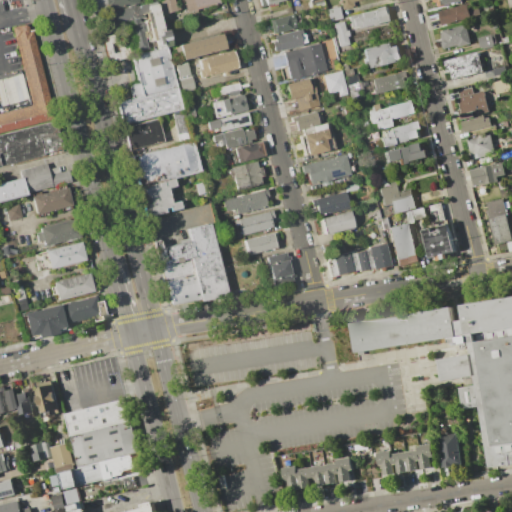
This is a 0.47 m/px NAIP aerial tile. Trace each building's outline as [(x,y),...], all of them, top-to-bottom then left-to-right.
[(137,0),(138,2),(106,10),(105,5),(93,8),(91,0),(137,0)] [(160,0),(172,0),(175,10),(160,14),(157,1),(160,0)] [(218,0),(219,3),(185,12),(182,0),(218,0)] [(322,0),(324,6),(311,10),(309,1),(310,1),(309,0),(322,0)] [(358,0),(351,2),(353,6),(341,9),(338,0),(358,0)] [(133,6),(134,8),(137,7),(137,5),(145,3),(146,5),(154,3),(161,30),(165,29),(169,45),(156,48),(154,38),(151,39),(148,27),(151,26),(147,11),(139,13),(140,16),(136,17),(137,21),(140,20),(143,31),(141,31),(146,48),(134,51),(127,23),(108,28),(105,13),(133,6)] [(466,3),(468,9),(477,6),(479,14),(440,24),(436,11),(466,3)] [(338,6),(341,18),(328,21),(326,9),(338,6)] [(386,6),(389,20),(372,25),(372,24),(360,27),(360,25),(351,28),(348,16),(386,6)] [(292,13),(296,27),(272,33),(268,19),(292,13)] [(342,21),(344,30),(346,29),(348,35),(345,36),(347,44),(339,46),(333,23),(342,21)] [(0,114),(32,106),(12,27),(26,24),(28,31),(32,31),(54,118),(0,132),(0,114)] [(464,24),(469,43),(456,47),(455,45),(443,48),(438,31),(464,24)] [(300,29),(301,34),(303,33),(306,42),(300,43),(301,45),(277,51),(277,49),(273,50),(271,42),(275,41),(273,36),(300,29)] [(177,46),(177,45),(219,33),(223,47),(175,60),(172,47),(177,46)] [(492,33),(495,43),(491,44),(491,46),(481,49),(480,47),(479,47),(476,38),(492,33)] [(129,59),(126,40),(117,41),(118,52),(113,52),(111,36),(103,36),(107,62),(129,59)] [(324,57),(335,54),(331,39),(321,41),(324,57)] [(364,58),(362,48),(389,41),(390,47),(397,45),(400,59),(364,68),(361,59),(364,58)] [(317,42),(325,69),(289,78),(282,51),(317,42)] [(165,47),(169,63),(175,87),(141,96),(138,84),(131,55),(165,47)] [(199,69),(196,60),(231,50),(235,67),(225,70),(226,74),(221,75),(220,71),(198,77),(196,70),(199,69)] [(477,52),(482,71),(451,79),(449,68),(445,69),(443,61),(477,52)] [(185,59),(189,74),(190,73),(194,90),(177,94),(169,63),(185,59)] [(504,66),(505,72),(493,75),(492,69),(504,66)] [(405,70),(408,84),(372,93),(371,90),(373,89),(371,79),(405,70)] [(306,78),(307,83),(311,82),(317,105),(296,111),(293,97),(288,99),(284,84),(306,78)] [(238,83),(239,90),(216,95),(214,89),(238,83)] [(351,83),(354,97),(349,98),(346,85),(351,83)] [(131,99),(127,86),(138,84),(141,96),(175,87),(177,94),(181,109),(171,112),(120,125),(115,103),(131,99)] [(475,114),(474,110),(471,111),(472,116),(459,119),(456,109),(459,108),(457,97),(460,96),(458,90),(471,87),(472,93),(482,91),(488,111),(475,114)] [(210,109),(209,102),(241,94),(245,109),(213,117),(212,113),(209,113),(209,110),(210,109)] [(370,109),(369,107),(371,107),(370,105),(377,103),(378,108),(411,100),(414,112),(388,119),(389,125),(375,128),(373,122),(369,123),(366,110),(370,109)] [(192,106),(194,115),(186,117),(184,108),(192,106)] [(182,109),(188,132),(177,135),(171,112),(181,109),(182,109)] [(317,124),(300,129),(295,130),(293,121),(290,121),(289,118),(314,111),(317,124)] [(244,112),(247,124),(218,131),(217,127),(206,129),(204,122),(244,112)] [(482,116),(483,118),(488,117),(490,125),(462,132),(460,121),(482,116)] [(157,118),(163,141),(128,150),(121,127),(157,118)] [(0,134),(54,121),(61,149),(0,164),(0,134)] [(365,121),(367,131),(357,133),(355,123),(365,121)] [(384,137),(383,132),(390,131),(389,128),(418,121),(420,128),(417,129),(419,136),(381,146),(379,138),(384,137)] [(317,124),(323,123),(326,137),(322,138),(325,151),(307,155),(300,129),(317,124)] [(239,127),(240,130),(249,127),(253,140),(224,148),(222,143),(220,144),(218,139),(211,141),(210,135),(239,127)] [(477,137),(477,135),(479,135),(480,136),(489,134),(493,153),(470,159),(465,140),(477,137)] [(192,140),(200,171),(172,178),(138,187),(130,156),(192,140)] [(259,141),(262,154),(262,155),(236,162),(232,147),(259,141)] [(420,142),(422,150),(425,149),(427,157),(397,164),(396,158),(385,161),(382,152),(420,142)] [(343,154),(348,174),(308,184),(305,172),(300,173),(298,165),(343,154)] [(254,161),(256,167),(260,166),(262,176),(258,177),(260,183),(235,189),(229,167),(254,161)] [(501,164),(504,174),(496,176),(497,181),(485,184),(485,183),(473,186),(470,170),(501,163),(501,164)] [(26,170),(49,164),(52,175),(70,171),(73,182),(32,193),(28,176),(26,170)] [(0,201),(0,184),(28,176),(32,193),(0,201)] [(172,178),(174,186),(166,188),(170,203),(178,201),(180,208),(145,217),(138,187),(172,178)] [(388,185),(387,182),(393,181),(396,192),(410,189),(415,208),(391,213),(389,204),(381,205),(377,188),(388,185)] [(66,187),(70,205),(35,214),(30,196),(66,187)] [(265,188),(267,196),(263,197),(266,206),(235,214),(233,208),(223,210),(220,200),(265,188)] [(344,191),(348,206),(317,214),(315,205),(311,206),(310,200),(344,191)] [(501,198),(505,214),(487,218),(483,203),(501,198)] [(440,202),(445,222),(433,225),(428,205),(440,202)] [(17,204),(21,217),(7,220),(4,207),(17,204)] [(423,207),(425,217),(414,220),(411,210),(423,207)] [(271,210),(273,218),(269,219),(271,226),(241,234),(238,224),(233,225),(232,220),(271,210)] [(348,210),(352,227),(351,227),(351,228),(346,230),(346,228),(324,234),(319,218),(348,210)] [(505,214),(511,240),(493,245),(487,218),(505,214)] [(407,222),(417,261),(397,266),(387,228),(382,229),(379,218),(385,217),(388,227),(407,222)] [(39,231),(38,227),(74,218),(79,236),(43,246),(42,240),(37,241),(35,233),(39,231)] [(158,240),(160,248),(189,241),(186,228),(209,223),(225,294),(167,307),(152,242),(158,240)] [(430,227),(431,232),(439,230),(438,226),(447,223),(454,251),(443,254),(445,258),(441,259),(440,255),(429,258),(422,230),(430,227)] [(271,233),(275,247),(244,255),(243,251),(245,250),(242,240),(271,233)] [(44,252),(44,251),(80,241),(84,259),(49,269),(48,267),(36,271),(32,255),(44,252)] [(383,242),(389,265),(372,269),(372,268),(367,248),(367,246),(383,242)] [(367,248),(372,268),(366,269),(361,250),(367,248)] [(353,250),(353,252),(358,269),(352,271),(347,252),(353,250)] [(361,250),(366,269),(358,271),(358,269),(353,252),(361,250)] [(284,252),(285,256),(288,255),(289,260),(286,260),(290,273),(292,272),(293,276),(291,277),(292,281),(273,286),(265,257),(284,252)] [(347,252),(352,271),(336,275),(331,256),(347,252)] [(331,256),(336,275),(329,277),(325,261),(331,256)] [(53,286),(52,282),(87,273),(92,291),(57,300),(55,293),(53,294),(51,286),(53,286)] [(0,288),(8,287),(10,293),(0,295),(0,288)] [(94,296),(95,302),(100,301),(105,319),(98,320),(97,315),(63,324),(58,305),(94,296)] [(451,307),(453,322),(463,320),(460,305),(511,297),(511,463),(508,464),(508,465),(506,466),(506,465),(487,468),(477,407),(461,409),(458,388),(474,386),(472,376),(439,381),(436,360),(469,355),(467,344),(464,344),(465,349),(459,350),(458,345),(455,346),(455,343),(449,343),(449,338),(355,353),(351,323),(451,307)] [(57,304),(63,326),(55,328),(56,331),(36,336),(35,333),(27,335),(21,313),(57,304)] [(38,387),(37,383),(50,380),(57,408),(50,410),(51,414),(47,415),(46,411),(40,412),(34,388),(38,387)] [(0,390),(9,388),(14,409),(0,412),(0,390)] [(27,391),(32,411),(18,414),(14,394),(27,391)] [(69,435),(64,414),(124,398),(130,420),(69,435)] [(69,435),(130,420),(131,419),(140,452),(132,454),(136,467),(126,469),(127,472),(113,476),(114,476),(104,479),(100,463),(78,468),(69,435)] [(456,433),(461,464),(442,467),(437,436),(456,433)] [(24,438),(23,436),(31,435),(33,444),(14,449),(12,441),(24,438)] [(31,451),(30,445),(47,441),(51,457),(34,461),(33,457),(30,458),(29,452),(31,451)] [(68,443),(74,468),(56,472),(50,447),(68,443)] [(418,459),(415,460),(417,469),(407,470),(406,461),(404,461),(406,470),(397,472),(395,463),(391,463),(393,473),(383,475),(382,468),(378,469),(375,452),(389,450),(390,454),(417,449),(416,446),(430,444),(432,456),(428,457),(430,467),(420,468),(418,459)] [(0,452),(2,452),(4,460),(6,459),(9,470),(0,471),(0,452)] [(295,466),(295,469),(336,463),(336,459),(349,457),(352,469),(348,470),(349,480),(339,481),(338,473),(334,473),(336,483),(326,484),(325,475),(324,475),(325,484),(316,486),(314,477),(307,478),(308,487),(299,489),(288,490),(287,480),(283,481),(281,468),(295,466)] [(100,463),(104,479),(64,489),(60,473),(78,468),(100,463)] [(0,481),(10,479),(14,494),(0,497),(0,481)] [(75,489),(79,501),(65,505),(62,492),(75,489)] [(60,494),(63,507),(53,510),(50,496),(60,494)] [(0,511),(0,504),(17,500),(19,510),(29,507),(30,511),(0,511)] [(85,511),(83,503),(70,506),(71,511),(154,511),(152,502),(143,505),(144,507),(124,511),(85,511)]
